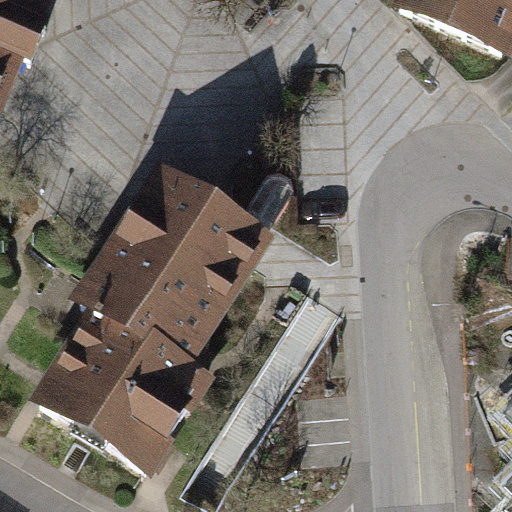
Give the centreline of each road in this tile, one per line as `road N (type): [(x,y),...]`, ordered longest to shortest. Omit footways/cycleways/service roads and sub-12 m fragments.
road 1 (residential): [(431,162),(405,187),(394,215),(412,511)]
road 2 (residential): [(332,0),(431,162)]
